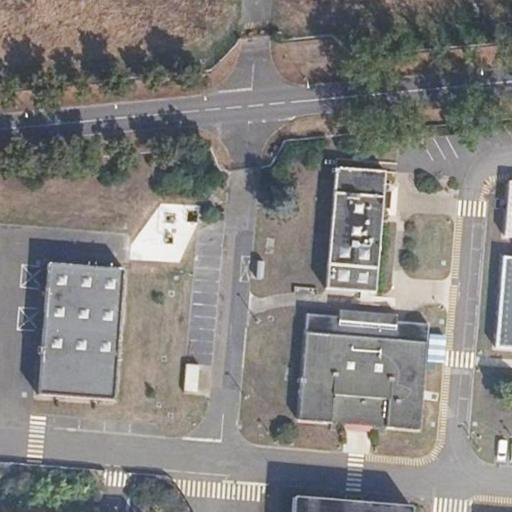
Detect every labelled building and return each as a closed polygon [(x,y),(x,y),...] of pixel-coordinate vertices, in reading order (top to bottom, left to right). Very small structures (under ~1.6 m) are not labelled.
[(392,179),(341,175),(331,300),(383,304),(392,179)] [(511,264),(507,264),(499,361),(511,361),(511,195),(507,248),(511,248),(511,264)] [(24,266),(23,283),(39,283),(40,266),(24,266)] [(135,285),(55,278),(44,407),(124,414),(135,285)] [(20,310),(17,327),(35,330),(38,313),(20,310)] [(301,431),(422,443),(431,353),(310,341),(301,431)] [(182,390),(194,390),(196,365),(183,364),(182,390)]
